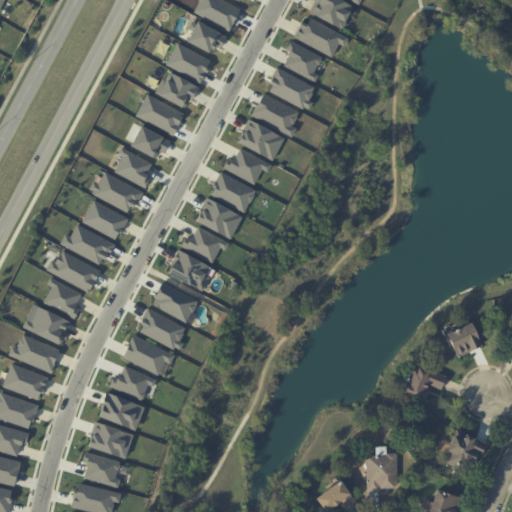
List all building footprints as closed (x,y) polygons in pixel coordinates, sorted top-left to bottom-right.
[(199,0),(223,0),(240,9),(229,32),(193,12),(199,0)] [(314,0),(342,0),(354,6),(342,29),(308,12),(314,0)] [(311,18),(349,38),(345,46),(339,44),(333,58),(293,37),(301,23),(307,26),(311,18)] [(192,21),(197,24),(199,21),(222,33),(221,34),(226,37),(221,49),(214,46),(210,54),(187,41),(193,31),(188,29),(192,21)] [(291,41),(323,57),(314,74),(318,76),(315,83),(282,66),(289,51),(286,49),(291,41)] [(177,43),(210,60),(203,75),(205,75),(201,83),(165,65),(177,43)] [(276,67),(316,88),(309,101),(314,103),(310,109),(305,107),(304,110),(268,91),(271,85),(268,83),(276,67)] [(170,72),(199,87),(193,100),(189,98),(184,108),(155,93),(162,78),(166,80),(170,72)] [(147,93),(184,113),(173,136),(135,115),(147,93)] [(263,93),(299,113),(292,127),(297,129),(292,138),(250,117),(263,93)] [(249,120),(285,138),(273,162),(238,142),(249,120)] [(143,126),(165,137),(164,138),(170,141),(164,154),(159,151),(154,159),(131,145),(143,126)] [(121,147),(151,163),(147,173),(149,174),(146,180),(149,182),(145,189),(114,172),(122,157),(117,154),(121,147)] [(240,148),(272,165),(268,173),(263,170),(255,186),(223,168),(228,159),(232,161),(240,148)] [(220,171),(256,191),(244,214),(209,196),(216,182),(215,181),(220,171)] [(105,172),(143,192),(135,209),(131,207),(128,213),(93,194),(94,192),(89,189),(93,182),(98,184),(105,172)] [(208,199),(243,217),(231,240),(196,220),(208,199)] [(94,200),(128,218),(116,241),(81,221),(94,200)] [(77,224),(115,245),(106,261),(103,259),(99,265),(59,244),(65,234),(70,237),(77,224)] [(198,227),(229,243),(225,251),(220,248),(213,264),(180,247),(186,237),(191,240),(198,227)] [(63,250),(101,271),(89,293),(46,270),(51,260),(55,263),(63,250)] [(178,250),(212,267),(208,275),(210,276),(203,291),(167,272),(178,250)] [(50,277),(81,293),(76,304),(77,304),(75,309),(79,310),(75,319),(43,302),(51,287),(46,284),(50,277)] [(163,283),(198,300),(196,304),(197,305),(187,324),(151,305),(163,283)] [(33,304),(71,322),(66,333),(68,333),(65,340),(64,339),(61,345),(22,327),(33,304)] [(147,308),(186,329),(180,341),(184,344),(181,350),(176,347),(174,350),(139,332),(142,325),(140,324),(147,308)] [(480,348),(458,359),(452,345),(449,347),(445,337),(472,325),(481,343),(479,344),(481,348),(480,348)] [(484,330),(493,326),(495,332),(486,336),(484,330)] [(23,334),(60,350),(50,374),(7,355),(12,346),(17,348),(23,334)] [(133,335),(175,355),(170,364),(165,362),(159,376),(122,357),(133,335)] [(11,363),(47,377),(39,401),(2,386),(11,363)] [(124,365),(157,380),(154,387),(149,385),(142,402),(108,389),(114,374),(120,377),(124,365)] [(447,378),(442,391),(429,386),(428,390),(430,391),(426,402),(403,393),(411,375),(409,374),(413,365),(447,378)] [(0,394),(1,392),(38,405),(30,429),(0,419),(0,394)] [(106,392),(145,407),(136,431),(98,416),(106,392)] [(96,422),(134,434),(126,459),(88,446),(96,422)] [(0,424),(29,434),(27,444),(23,442),(22,446),(20,445),(17,457),(0,452),(0,424)] [(476,440),(487,446),(481,458),(478,457),(472,469),(470,468),(467,474),(446,464),(451,454),(449,452),(459,432),(476,440)] [(389,490),(380,490),(380,493),(368,493),(367,458),(376,458),(376,449),(386,449),(387,455),(395,455),(397,457),(398,490),(389,490)] [(85,452),(121,462),(115,479),(120,480),(118,488),(83,478),(87,463),(82,462),(85,452)] [(0,456),(21,462),(15,487),(0,483),(0,456)] [(431,461),(438,464),(435,470),(428,467),(431,461)] [(79,483),(121,493),(119,503),(114,502),(112,511),(90,511),(70,507),(73,494),(76,495),(79,483)] [(356,507),(349,511),(342,511),(338,506),(330,511),(324,511),(316,501),(340,483),(358,507),(356,507)] [(0,511),(0,487),(13,491),(7,511),(0,511)] [(461,500),(458,507),(459,507),(457,511),(431,511),(438,493),(461,500)]
